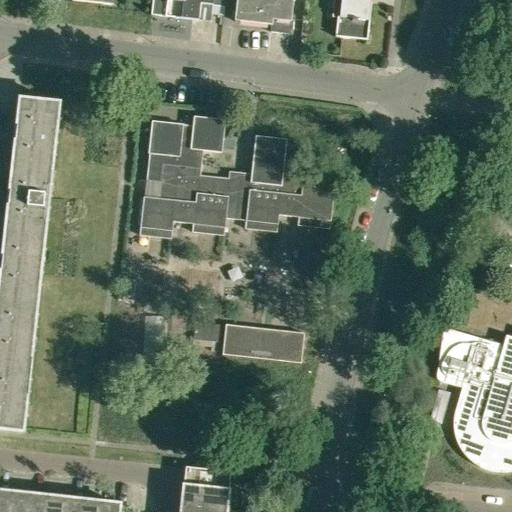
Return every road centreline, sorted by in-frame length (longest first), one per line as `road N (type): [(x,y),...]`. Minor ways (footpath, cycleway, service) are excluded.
road 1 (residential): [(416,99),(0,41)]
road 2 (residential): [(324,499),(371,266),(416,99)]
road 3 (residential): [(163,511),(165,493),(154,480),(0,463)]
